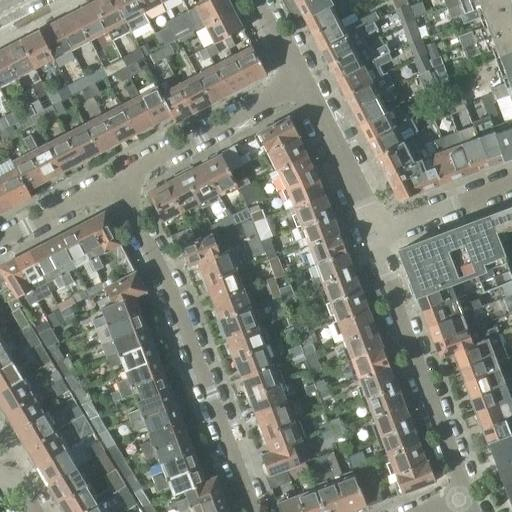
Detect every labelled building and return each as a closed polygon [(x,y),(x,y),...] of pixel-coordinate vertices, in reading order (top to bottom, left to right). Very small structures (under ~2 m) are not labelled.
[(97,0),(92,3),(106,32),(111,41),(130,31),(114,0),(97,0)] [(114,0),(130,31),(148,22),(143,13),(136,0),(114,0)] [(136,0),(143,13),(161,4),(159,0),(136,0)] [(181,0),(187,11),(169,20),(164,23),(167,28),(173,41),(177,39),(187,34),(203,26),(233,11),(226,0),(181,0)] [(280,0),(286,10),(291,20),(303,15),(305,19),(340,0),(280,0)] [(340,0),(305,19),(312,33),(339,20),(334,11),(345,5),(342,0),(340,0)] [(389,0),(395,11),(397,10),(407,5),(405,0),(389,0)] [(508,0),(465,0),(445,8),(450,19),(475,9),(478,18),(510,6),(508,0)] [(74,12),(88,41),(106,32),(92,3),(74,12)] [(412,18),(423,14),(419,3),(408,7),(412,18)] [(397,10),(403,24),(404,24),(404,22),(412,18),(408,7),(407,5),(397,10)] [(457,37),(461,47),(511,27),(511,10),(510,6),(478,18),(482,27),(457,37)] [(203,26),(212,44),(213,45),(223,40),(229,37),(243,30),(233,11),(203,26)] [(56,22),(71,51),(88,41),(74,12),(56,22)] [(312,33),(320,49),(373,22),(377,19),(373,12),(343,27),(339,20),(312,33)] [(407,43),(410,41),(418,37),(414,27),(415,27),(412,18),(404,22),(404,24),(403,24),(401,25),(407,43)] [(38,31),(52,60),(71,51),(56,22),(38,31)] [(320,49),(328,64),(354,50),(366,44),(362,37),(377,30),(373,22),(320,49)] [(491,50),(494,58),(511,51),(511,27),(461,47),(465,59),(491,50)] [(154,34),(161,48),(166,45),(173,41),(167,28),(154,34)] [(20,41),(34,70),(52,60),(38,31),(20,41)] [(187,34),(177,39),(179,45),(190,40),(187,34)] [(229,37),(223,40),(228,49),(234,46),(229,37)] [(410,43),(416,58),(425,53),(420,41),(418,37),(410,41),(410,43)] [(2,50),(17,79),(34,70),(20,41),(2,50)] [(212,44),(205,48),(209,58),(217,54),(213,45),(212,44)] [(336,79),(387,53),(389,52),(384,44),(370,52),(366,44),(354,50),(328,64),(336,79)] [(161,48),(159,49),(164,58),(171,54),(166,45),(161,48)] [(251,46),(232,56),(247,85),(266,75),(251,46)] [(427,48),(431,59),(438,56),(434,46),(427,48)] [(209,58),(205,48),(196,52),(201,62),(209,58)] [(140,49),(120,60),(124,67),(135,62),(144,57),(140,49)] [(164,58),(159,49),(149,55),(153,64),(164,58)] [(0,51),(0,87),(8,84),(13,94),(22,89),(17,79),(2,50),(0,51)] [(511,51),(494,58),(504,84),(511,80),(511,51)] [(336,79),(344,94),(380,76),(375,67),(390,60),(387,53),(336,79)] [(414,58),(422,74),(431,69),(430,67),(425,53),(416,58),(414,58)] [(232,56),(213,65),(228,95),(247,85),(232,56)] [(120,60),(102,69),(106,77),(116,72),(123,68),(124,67),(120,60)] [(140,72),(135,62),(124,67),(123,68),(128,78),(140,72)] [(213,65),(195,75),(210,104),(228,95),(213,65)] [(116,72),(120,80),(121,81),(128,78),(123,68),(116,72)] [(102,69),(84,78),(88,86),(94,83),(105,77),(106,77),(102,69)] [(431,69),(422,74),(417,77),(424,91),(439,85),(431,69)] [(351,110),(389,90),(393,88),(386,73),(380,76),(344,94),(351,110)] [(195,75),(177,84),(192,113),(210,104),(195,75)] [(438,81),(441,90),(457,84),(454,75),(438,81)] [(71,95),(80,91),(87,87),(88,86),(84,78),(66,87),(71,95)] [(508,97),(511,106),(511,80),(504,84),(478,93),(477,90),(462,95),(465,104),(480,99),(491,95),(494,101),(508,97)] [(88,86),(87,87),(92,97),(99,93),(94,83),(88,86)] [(156,86),(175,123),(192,113),(177,84),(160,93),(156,86)] [(46,93),(52,105),(58,102),(69,96),(63,85),(46,93)] [(130,100),(119,105),(135,134),(153,125),(138,96),(132,85),(124,89),(130,100)] [(156,86),(138,96),(153,125),(170,116),(174,123),(175,123),(156,86)] [(87,87),(80,91),(85,100),(92,97),(87,87)] [(351,110),(359,125),(386,111),(382,102),(393,97),(389,90),(351,110)] [(450,96),(456,110),(459,109),(458,107),(463,105),(465,104),(462,95),(461,92),(450,96)] [(35,114),(44,110),(39,100),(30,105),(35,114)] [(58,102),(52,105),(51,106),(55,114),(56,114),(56,115),(63,112),(58,102)] [(119,105),(101,114),(117,144),(135,134),(119,105)] [(35,114),(39,122),(56,114),(55,114),(51,106),(44,110),(35,114)] [(359,125),(367,140),(405,121),(402,114),(391,120),(386,111),(359,125)] [(39,122),(35,114),(34,115),(26,119),(16,124),(15,125),(19,133),(39,122)] [(101,114),(83,124),(99,153),(117,144),(101,114)] [(3,119),(0,120),(0,132),(15,125),(16,124),(12,115),(3,119)] [(256,134),(266,153),(298,136),(288,118),(256,134)] [(367,140),(375,156),(402,142),(411,137),(417,134),(409,118),(405,121),(367,140)] [(433,120),(427,123),(432,133),(437,131),(433,120)] [(511,120),(491,128),(492,132),(503,160),(511,157),(511,120)] [(479,123),(471,126),(487,167),(503,160),(492,132),(484,135),(479,123)] [(83,124),(65,133),(80,163),(99,153),(83,124)] [(0,132),(0,142),(2,146),(21,137),(19,133),(15,125),(0,132)] [(471,126),(455,132),(470,173),(487,167),(471,126)] [(447,136),(440,138),(455,179),(470,173),(455,132),(447,136)] [(65,133),(47,143),(62,172),(80,163),(65,133)] [(22,139),(28,152),(29,152),(44,181),(62,172),(47,143),(36,148),(30,135),(22,139)] [(266,153),(276,171),(306,156),(302,148),(302,145),(298,136),(266,153)] [(384,174),(413,162),(410,156),(418,151),(411,137),(402,142),(375,156),(384,174)] [(427,155),(439,185),(455,179),(440,138),(433,141),(436,152),(427,155)] [(221,155),(220,155),(229,172),(242,165),(232,147),(222,152),(221,153),(221,154),(221,155)] [(29,152),(28,152),(11,161),(30,198),(27,191),(44,181),(29,152)] [(209,161),(202,165),(217,195),(235,185),(234,182),(229,172),(220,155),(218,156),(216,155),(210,158),(209,161)] [(420,160),(413,162),(384,174),(398,200),(439,185),(427,155),(419,159),(420,160)] [(284,187),(284,188),(315,175),(314,173),(316,171),(313,165),(310,164),(306,156),(276,171),(284,187)] [(14,170),(0,176),(0,185),(11,208),(30,198),(11,161),(10,162),(14,170)] [(191,168),(182,172),(199,204),(217,195),(202,165),(194,169),(191,168)] [(173,180),(166,184),(181,213),(199,204),(182,172),(174,177),(173,180)] [(284,188),(292,207),(323,195),(320,186),(321,183),(318,177),(316,176),(315,175),(284,188)] [(234,182),(235,185),(238,190),(249,184),(245,177),(234,182)] [(181,213),(166,184),(158,188),(155,187),(149,190),(149,192),(147,193),(162,223),(181,213)] [(249,184),(238,190),(245,206),(257,200),(249,184)] [(0,185),(0,213),(11,208),(0,185)] [(292,207),(299,226),(330,214),(332,211),(329,205),(326,203),(323,195),(292,207)] [(246,208),(228,216),(233,225),(250,218),(246,208)] [(511,208),(485,218),(500,257),(503,256),(511,252),(511,208)] [(249,214),(252,222),(264,218),(261,210),(249,214)] [(103,214),(95,218),(89,221),(105,252),(111,249),(117,260),(125,256),(103,214)] [(299,226),(307,245),(338,233),(335,226),(336,223),(334,217),(331,216),(330,214),(299,226)] [(228,216),(210,225),(214,233),(233,225),(228,216)] [(258,239),(259,241),(268,237),(271,237),(264,218),(252,222),(256,231),(258,239)] [(485,218),(471,224),(495,288),(501,286),(511,281),(511,279),(510,276),(507,266),(503,256),(500,257),(485,218)] [(96,256),(105,252),(89,221),(73,230),(95,271),(102,267),(96,256)] [(415,296),(460,279),(475,273),(482,293),(495,288),(471,224),(398,251),(415,296)] [(189,228),(169,237),(174,247),(177,246),(180,245),(195,240),(189,228)] [(97,276),(95,271),(73,230),(58,237),(74,268),(82,264),(90,280),(97,276)] [(244,235),(247,243),(258,239),(256,231),(244,235)] [(307,245),(314,264),(345,253),(345,252),(346,249),(344,243),(341,242),(338,233),(307,245)] [(184,257),(188,266),(228,250),(228,249),(219,253),(211,234),(195,240),(180,245),(181,248),(180,251),(182,257),(184,257)] [(67,271),(74,268),(58,237),(44,245),(65,287),(73,283),(67,271)] [(259,241),(262,246),(270,267),(278,264),(268,237),(259,241)] [(250,251),(262,246),(259,241),(258,239),(247,243),(250,251)] [(58,291),(65,287),(44,245),(29,253),(45,283),(52,279),(58,291)] [(204,280),(204,281),(236,269),(228,250),(188,266),(197,263),(200,270),(199,273),(201,279),(204,280)] [(51,295),(45,283),(29,253),(14,260),(36,302),(43,298),(44,299),(51,295)] [(313,286),(321,284),(352,272),(349,264),(351,261),(348,255),(346,254),(345,253),(314,264),(318,276),(311,279),(313,286)] [(125,256),(117,260),(126,278),(134,274),(125,256)] [(28,306),(36,302),(14,260),(0,267),(0,271),(10,288),(15,297),(22,294),(28,306)] [(209,292),(212,300),(243,288),(236,269),(204,281),(205,283),(203,285),(206,291),(209,292)] [(262,273),(265,281),(273,278),(270,270),(262,273)] [(0,293),(1,293),(10,288),(0,271),(0,293)] [(321,284),(328,303),(360,291),(359,290),(360,287),(358,281),(356,280),(352,272),(321,284)] [(99,307),(100,309),(133,297),(143,291),(134,274),(126,278),(120,281),(104,290),(107,297),(96,301),(98,308),(99,307)] [(117,275),(100,284),(104,290),(120,281),(117,275)] [(275,283),(273,278),(266,281),(268,286),(275,283)] [(415,296),(421,312),(454,299),(452,292),(463,287),(460,279),(415,296)] [(506,298),(509,297),(511,295),(511,281),(501,286),(506,298)] [(100,283),(86,290),(89,297),(104,290),(100,284),(100,283)] [(280,296),(281,298),(292,294),(289,285),(278,289),(280,296)] [(7,315),(10,313),(19,308),(21,307),(15,297),(10,288),(1,293),(8,304),(2,307),(7,315)] [(218,318),(219,319),(250,308),(243,288),(212,300),(215,308),(213,311),(216,317),(218,318)] [(86,290),(71,298),(74,304),(89,297),(86,290)] [(328,303),(335,322),(367,310),(364,302),(365,299),(363,294),(360,292),(360,291),(328,303)] [(281,298),(281,299),(283,306),(284,306),(295,302),(292,294),(281,298)] [(421,312),(427,327),(472,310),(481,307),(477,299),(468,302),(466,295),(454,299),(421,312)] [(91,321),(94,329),(138,312),(133,297),(100,309),(103,316),(91,321)] [(60,312),(69,307),(74,304),(71,298),(56,305),(60,312)] [(69,307),(60,312),(65,323),(74,319),(69,307)] [(19,308),(10,313),(16,323),(14,324),(19,332),(29,326),(19,308)] [(223,330),(226,338),(257,326),(250,308),(219,319),(219,321),(218,323),(220,329),(223,330)] [(279,318),(286,315),(284,308),(277,311),(279,318)] [(335,322),(343,341),(374,329),(371,321),(372,319),(370,313),(367,312),(367,310),(335,322)] [(427,327),(433,342),(466,329),(478,325),(472,310),(427,327)] [(109,332),(112,339),(112,340),(144,328),(138,312),(94,329),(97,336),(109,332)] [(433,342),(438,357),(498,335),(495,327),(485,331),(482,324),(478,325),(466,329),(433,342)] [(293,330),(296,337),(307,333),(304,325),(293,330)] [(6,340),(16,358),(29,351),(39,344),(40,344),(29,326),(19,332),(6,340)] [(233,356),(233,357),(265,346),(257,326),(226,338),(229,346),(228,349),(230,355),(233,356)] [(37,334),(45,347),(53,345),(57,342),(49,328),(37,333),(37,334)] [(100,344),(106,360),(150,342),(144,328),(112,340),(112,339),(100,344)] [(343,341),(350,360),(381,348),(381,347),(382,344),(380,338),(377,337),(374,329),(343,341)] [(456,359),(459,367),(504,350),(501,342),(498,335),(438,357),(439,358),(452,354),(454,359),(456,359)] [(121,363),(124,371),(156,359),(150,342),(106,360),(109,367),(121,363)] [(0,367),(11,361),(0,343),(0,367)] [(39,344),(29,351),(34,360),(45,354),(39,344)] [(300,348),(302,355),(303,356),(314,351),(311,344),(300,348)] [(55,363),(62,360),(53,345),(45,347),(55,363)] [(238,369),(241,377),(272,365),(265,346),(233,357),(234,359),(232,361),(235,368),(238,369)] [(288,352),(291,359),(302,355),(300,348),(288,352)] [(350,360),(357,379),(389,368),(386,360),(387,357),(385,351),(382,350),(381,348),(350,360)] [(461,378),(463,383),(498,369),(495,362),(507,358),(504,350),(459,367),(462,375),(461,378)] [(317,359),(314,351),(303,356),(305,362),(306,363),(317,359)] [(302,355),(291,359),(294,366),(305,362),(303,356),(302,355)] [(55,363),(62,375),(64,378),(74,372),(69,359),(68,357),(64,359),(62,360),(55,363)] [(109,394),(110,394),(162,374),(156,359),(124,371),(127,378),(115,383),(118,391),(109,394)] [(0,391),(21,379),(11,361),(0,367),(0,391)] [(247,394),(248,396),(279,384),(272,365),(241,377),(244,385),(242,387),(244,393),(247,394)] [(357,379),(364,399),(396,387),(395,385),(397,383),(395,377),(392,376),(389,368),(357,379)] [(468,390),(471,397),(511,381),(511,372),(501,377),(498,369),(463,383),(465,389),(468,390)] [(50,375),(55,384),(61,380),(56,371),(50,375)] [(64,378),(71,391),(80,388),(71,374),(64,378)] [(132,395),(135,402),(168,390),(162,374),(110,394),(112,402),(121,399),(132,395)] [(0,406),(4,413),(32,396),(21,379),(0,391),(0,406)] [(62,379),(61,380),(55,384),(50,386),(57,397),(68,391),(62,379)] [(472,408),(474,413),(509,400),(506,392),(511,390),(511,381),(471,397),(474,405),(472,408)] [(325,382),(314,385),(316,392),(317,394),(328,389),(325,382)] [(252,407),(255,415),(286,403),(279,384),(248,396),(248,397),(247,400),(249,406),(252,407)] [(303,388),(305,396),(316,392),(314,385),(314,384),(303,388)] [(364,399),(372,418),(403,406),(400,398),(401,395),(399,389),(396,388),(396,387),(364,399)] [(80,406),(81,405),(89,402),(88,402),(80,388),(71,391),(80,406)] [(331,397),(328,389),(317,394),(320,401),(331,397)] [(127,414),(130,422),(174,405),(168,390),(135,402),(138,410),(127,414)] [(8,424),(13,432),(43,414),(32,396),(4,413),(9,421),(8,424)] [(480,420),(482,427),(511,416),(511,406),(509,400),(474,413),(477,419),(480,420)] [(81,405),(89,420),(97,417),(89,402),(81,405)] [(262,432),(262,434),(294,422),(286,403),(255,415),(258,423),(257,426),(259,431),(262,432)] [(145,425),(148,433),(180,421),(174,405),(130,422),(133,430),(145,425)] [(65,413),(70,422),(82,415),(77,406),(65,413)] [(372,418),(379,437),(411,425),(410,423),(411,421),(409,415),(406,414),(403,406),(372,418)] [(22,442),(26,449),(53,432),(43,414),(13,432),(19,442),(22,442)] [(327,417),(328,421),(331,429),(332,432),(341,428),(336,414),(327,417)] [(82,415),(70,422),(81,441),(93,434),(82,415)] [(484,438),(485,443),(511,433),(511,416),(482,427),(485,435),(484,438)] [(89,420),(98,434),(105,431),(97,417),(89,420)] [(139,445),(142,453),(186,436),(180,421),(148,433),(151,441),(139,445)] [(316,426),(319,434),(331,429),(328,421),(316,426)] [(260,456),(301,441),(294,422),(262,434),(263,435),(261,438),(264,444),(266,445),(269,452),(260,456)] [(379,437),(386,455),(418,444),(415,436),(416,433),(414,427),(411,426),(411,425),(379,437)] [(343,428),(341,428),(332,432),(334,437),(335,440),(346,436),(343,428)] [(331,429),(319,434),(322,441),(334,437),(332,432),(331,429)] [(98,434),(106,449),(114,446),(105,431),(98,434)] [(29,459),(34,468),(64,450),(53,432),(26,449),(31,456),(29,459)] [(488,443),(495,463),(511,456),(511,433),(485,443),(486,444),(488,443)] [(157,456),(159,464),(192,452),(186,436),(142,453),(145,461),(157,456)] [(301,441),(260,456),(263,464),(262,467),(264,473),(267,474),(268,476),(286,469),(299,464),(309,460),(301,441)] [(43,478),(47,485),(75,468),(92,458),(103,451),(98,442),(82,451),(83,452),(70,459),(64,450),(34,468),(40,478),(43,478)] [(386,455),(393,475),(427,462),(423,453),(421,452),(418,444),(386,455)] [(106,449),(115,463),(123,461),(114,446),(106,449)] [(103,451),(92,458),(96,466),(108,459),(103,451)] [(150,476),(153,484),(198,467),(192,452),(159,464),(162,472),(150,476)] [(323,455),(330,473),(344,511),(348,511),(354,510),(356,511),(362,509),(364,506),(365,505),(359,488),(354,474),(341,479),(332,452),(323,455)] [(348,457),(352,468),(363,464),(359,453),(348,457)] [(320,468),(322,475),(330,473),(323,455),(316,457),(320,468)] [(511,456),(495,463),(503,484),(511,480),(511,456)] [(115,463),(124,478),(132,475),(123,461),(115,463)] [(352,468),(354,474),(359,488),(373,482),(366,462),(363,464),(352,468)] [(427,462),(393,475),(386,478),(389,485),(396,482),(401,494),(434,482),(427,462)] [(169,487),(171,495),(215,479),(215,478),(203,482),(198,467),(153,484),(156,492),(169,487)] [(50,495),(56,504),(85,486),(75,468),(47,485),(52,492),(50,495)] [(267,479),(270,489),(290,481),(286,469),(268,476),(267,477),(266,478),(267,479)] [(325,485),(314,489),(323,511),(344,511),(330,473),(322,475),(325,485)] [(124,478),(132,492),(140,489),(132,475),(124,478)] [(113,493),(117,491),(125,486),(121,479),(109,486),(113,493)] [(173,503),(176,510),(221,494),(215,479),(171,495),(182,491),(185,498),(173,503)] [(511,480),(503,484),(511,504),(511,503),(511,480)] [(373,482),(359,488),(365,505),(366,505),(366,506),(367,506),(367,507),(368,507),(381,502),(373,482)] [(82,511),(96,504),(85,486),(56,504),(60,511),(82,511)] [(125,486),(117,491),(128,509),(136,505),(125,486)] [(132,492),(141,506),(149,503),(140,489),(132,492)] [(323,511),(314,489),(296,496),(301,511),(323,511)] [(219,511),(227,509),(221,494),(176,510),(176,511),(219,511)] [(301,511),(296,496),(276,503),(278,511),(301,511)] [(141,506),(144,511),(154,511),(150,503),(149,504),(149,503),(141,506)]
